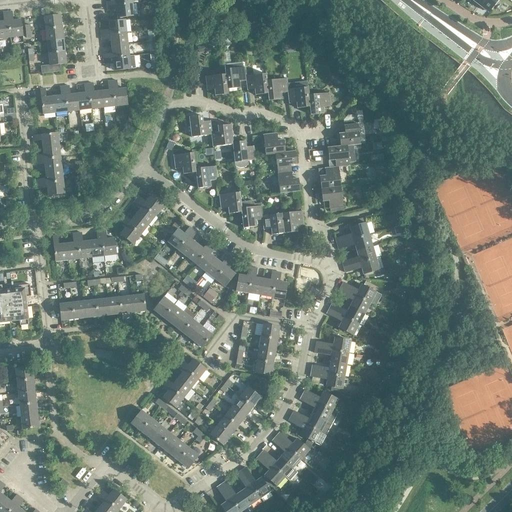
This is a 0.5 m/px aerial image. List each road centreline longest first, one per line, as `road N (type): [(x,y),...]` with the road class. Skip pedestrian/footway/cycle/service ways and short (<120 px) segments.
road 1 (residential): [(328,260),(307,212),(296,126),(200,102),(166,103)]
road 2 (residential): [(167,508),(245,455),(278,418),(299,379),(309,327)]
road 3 (residential): [(328,260),(249,248),(142,163)]
road 4 (residential): [(67,511),(105,464),(167,508)]
road 5 (unclassified): [(31,222),(18,94)]
road 6 (unclassified): [(35,221),(87,215),(142,163)]
road 7 (residential): [(45,344),(35,221)]
